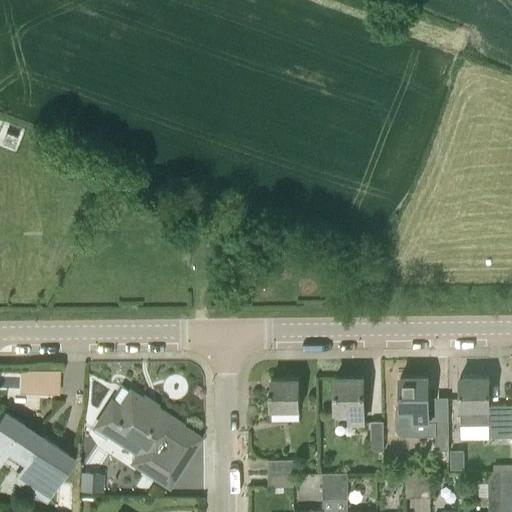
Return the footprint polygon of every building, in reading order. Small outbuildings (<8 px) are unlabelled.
[(488,374),(460,375),(461,424),(489,424),(489,436),(511,435),(511,404),(489,405),(488,374)] [(400,376),(400,412),(412,412),(412,416),(412,423),(428,424),(428,375),(400,376)] [(353,376),(335,376),(335,413),(347,413),(347,417),(347,424),(363,424),(363,377),(353,377),(353,376)] [(269,389),(269,409),(299,409),(299,377),(271,377),(271,389),(269,389)] [(112,392),(121,398),(130,385),(120,379),(112,392)] [(95,425),(92,430),(105,438),(108,434),(137,453),(132,462),(148,472),(169,485),(188,455),(200,437),(179,424),(180,423),(157,408),(155,411),(142,403),(144,400),(140,397),(130,390),(120,406),(111,400),(101,415),(95,425)] [(4,413),(0,419),(0,461),(6,452),(35,471),(23,488),(43,501),(71,457),(4,413)] [(371,422),(370,451),(383,450),(383,421),(371,422)] [(448,421),(435,421),(435,450),(448,450),(448,421)] [(295,459),(268,459),(268,461),(268,473),(293,472),(295,472),(295,459)] [(511,470),(500,471),(500,496),(511,495),(511,470)] [(81,471),(81,488),(94,488),(94,471),(81,471)] [(430,471),(417,472),(418,497),(430,497),(430,471)] [(487,496),(500,496),(500,471),(487,471),(487,482),(487,496)] [(293,472),(268,473),(268,486),(293,486),(293,472)] [(417,472),(405,472),(405,497),(418,497),(417,472)] [(334,473),(322,473),(322,498),(335,498),(334,473)] [(347,473),(334,473),(335,498),(347,498),(347,473)]
